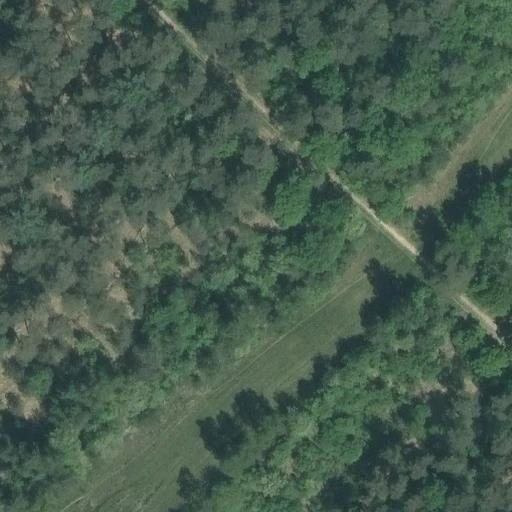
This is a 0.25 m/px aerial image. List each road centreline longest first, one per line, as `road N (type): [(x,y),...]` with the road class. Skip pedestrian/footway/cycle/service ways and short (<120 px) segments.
road 1 (track): [(128,511),(511,115)]
road 2 (track): [(129,0),(511,360)]
